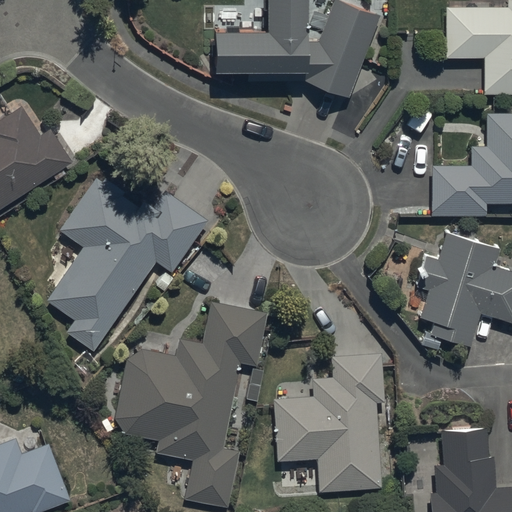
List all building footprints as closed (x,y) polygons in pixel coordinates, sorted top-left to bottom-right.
[(267,0),(267,13),(218,14),(216,54),(247,54),(248,73),(311,70),(347,89),(379,7),(360,0),(331,0),(318,29),(308,29),(308,0),(267,0)] [(511,0),(446,0),(446,49),(484,50),(484,86),(511,86),(511,0)] [(0,199),(71,157),(50,122),(39,128),(21,98),(0,109),(0,199)] [(471,139),(471,157),(433,158),(432,208),(485,210),(486,194),(511,194),(511,105),(487,105),(486,140),(471,139)] [(100,175),(95,171),(62,221),(87,242),(46,291),(74,315),(67,324),(93,344),(157,254),(171,265),(207,213),(164,184),(153,198),(143,192),(137,199),(122,188),(125,185),(103,171),(100,175)] [(437,343),(443,329),(470,337),(481,303),(511,313),(511,261),(495,256),(500,240),(445,222),(437,249),(426,247),(416,277),(429,281),(420,310),(431,314),(422,337),(437,343)] [(209,293),(200,334),(180,330),(175,347),(140,341),(127,350),(115,411),(125,426),(158,433),(156,444),(192,452),(183,491),(227,501),(239,443),(222,439),(241,355),(255,358),(266,306),(209,293)] [(331,348),(331,370),(312,370),(313,389),(273,392),(277,452),(318,450),(320,484),(382,480),(377,395),(383,394),(381,348),(331,348)] [(432,511),(511,511),(511,479),(496,480),(495,446),(487,446),(486,420),(442,422),(444,457),(435,457),(436,484),(431,484),(432,511)] [(0,511),(5,511),(32,502),(33,506),(69,492),(48,434),(20,445),(14,430),(0,434),(0,511)]
